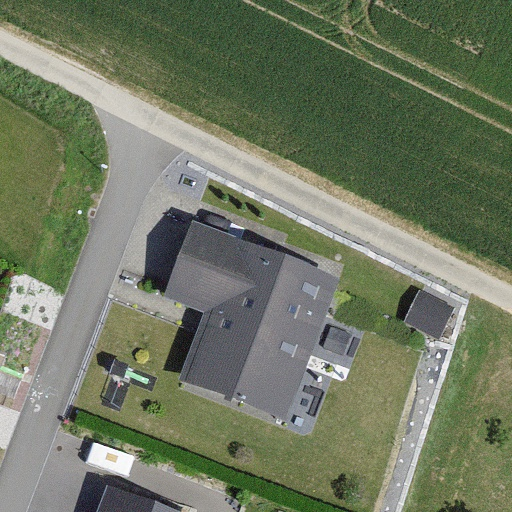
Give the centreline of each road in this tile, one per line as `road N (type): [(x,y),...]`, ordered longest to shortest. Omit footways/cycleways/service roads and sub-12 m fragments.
road 1 (residential): [(12,511),(166,121)]
road 2 (track): [(166,121),(511,291)]
